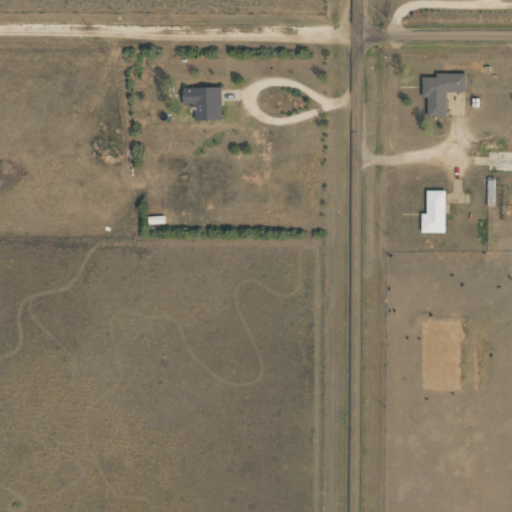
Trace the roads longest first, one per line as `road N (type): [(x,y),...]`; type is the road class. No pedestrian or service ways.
road 1 (residential): [(353,511),(356,0)]
road 2 (residential): [(0,32),(511,30)]
